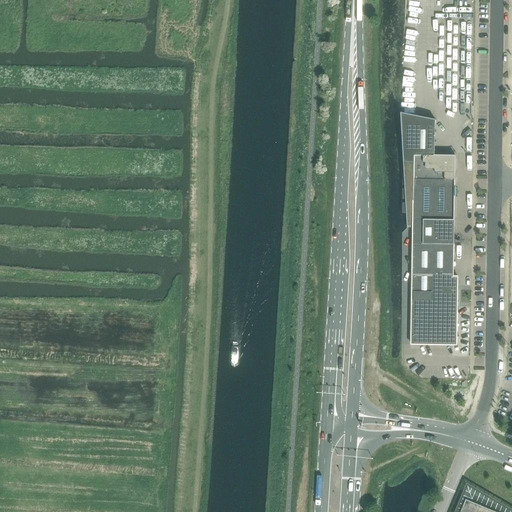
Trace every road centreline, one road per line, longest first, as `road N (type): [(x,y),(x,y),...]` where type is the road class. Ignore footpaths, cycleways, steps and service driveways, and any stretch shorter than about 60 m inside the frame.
road 1 (primary): [(352,0),(327,423)]
road 2 (primary): [(352,419),(360,242),(356,0)]
road 3 (unclassified): [(470,442),(493,366),(496,171)]
road 4 (unclassified): [(496,171),(499,0)]
